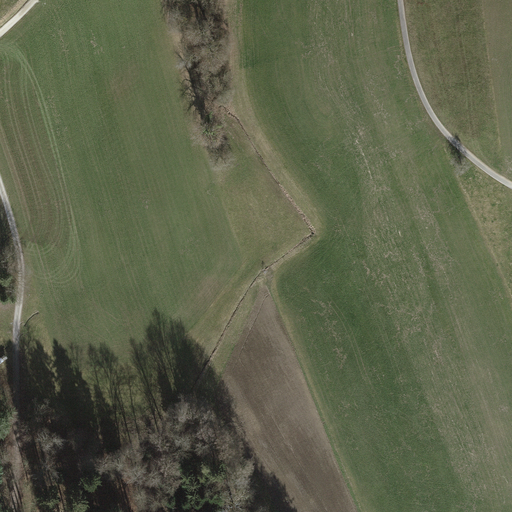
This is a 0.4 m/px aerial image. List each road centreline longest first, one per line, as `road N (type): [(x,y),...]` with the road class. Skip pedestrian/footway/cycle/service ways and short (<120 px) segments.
road 1 (track): [(0,188),(21,270),(14,511)]
road 2 (track): [(399,0),(410,75),(439,125),(511,184)]
